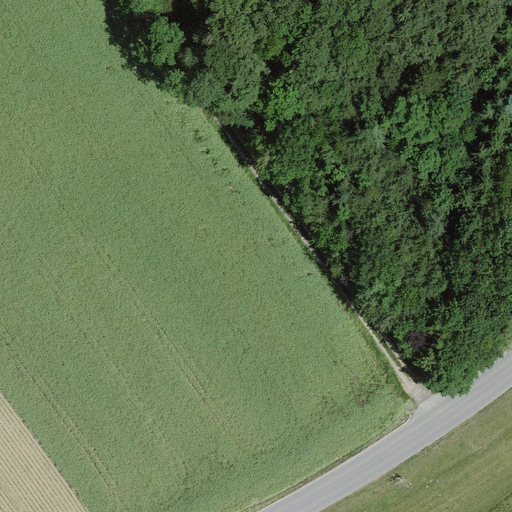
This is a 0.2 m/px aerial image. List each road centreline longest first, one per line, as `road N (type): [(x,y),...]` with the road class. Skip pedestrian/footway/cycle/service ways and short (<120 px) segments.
road 1 (track): [(136,0),(435,421)]
road 2 (tertiary): [(511,364),(288,511)]
